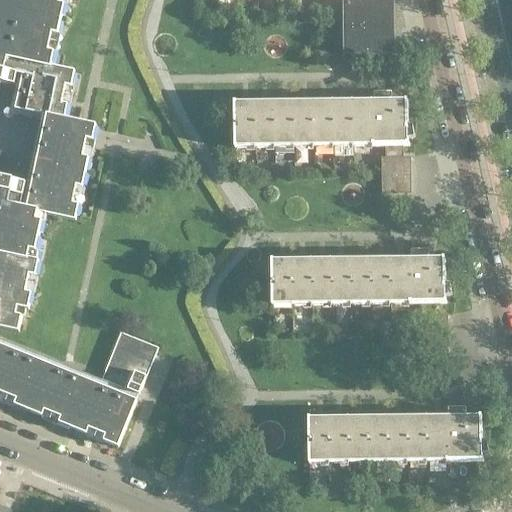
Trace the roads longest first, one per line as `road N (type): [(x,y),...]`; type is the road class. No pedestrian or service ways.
road 1 (residential): [(511,374),(422,0)]
road 2 (tertiary): [(173,511),(0,442)]
